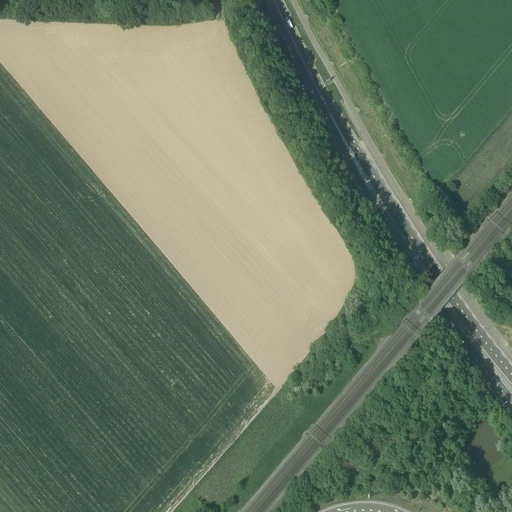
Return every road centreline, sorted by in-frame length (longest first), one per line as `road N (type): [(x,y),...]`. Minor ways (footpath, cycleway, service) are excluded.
road 1 (primary): [(334,123),(394,238),(511,398)]
road 2 (primary): [(511,380),(334,123)]
road 3 (primary): [(275,0),(334,123)]
